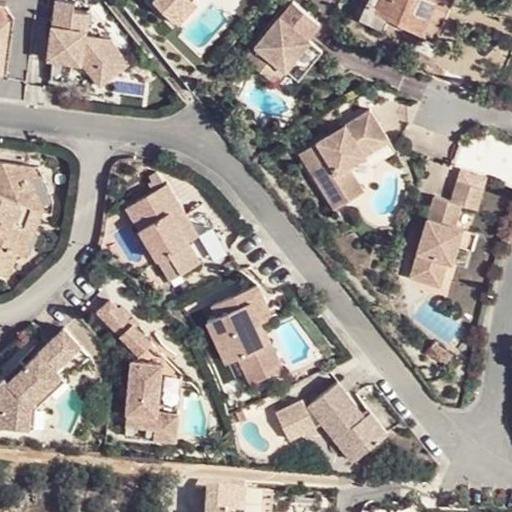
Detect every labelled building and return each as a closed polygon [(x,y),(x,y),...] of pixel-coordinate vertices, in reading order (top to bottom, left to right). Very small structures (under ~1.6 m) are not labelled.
[(85,65),(93,75),(106,66),(116,79),(132,67),(110,40),(86,37),(90,13),(75,11),(77,0),(74,0),(57,0),(49,59),(85,65)] [(157,0),(181,22),(202,0),(201,0),(157,0)] [(289,0),(287,0),(243,57),(264,74),(280,51),(302,70),(319,50),(304,37),(316,21),(289,0)] [(366,0),(358,19),(381,29),(386,18),(433,39),(450,0),(366,0)] [(280,51),(264,74),(272,80),(282,67),(297,77),(302,70),(280,51)] [(106,66),(93,75),(103,89),(116,79),(106,66)] [(340,139),(332,126),(301,146),(321,179),(329,176),(344,201),(366,188),(352,163),(376,147),(373,140),(389,131),(372,103),(347,118),(356,130),(340,139)] [(347,118),(332,126),(340,139),(356,130),(347,118)] [(398,148),(389,131),(373,140),(376,147),(352,163),(366,188),(371,181),(372,177),(375,171),(377,164),(380,160),(384,158),(398,148)] [(0,188),(39,182),(47,204),(48,196),(45,180),(41,166),(0,160),(0,188)] [(336,205),(344,201),(329,176),(321,179),(336,205)] [(129,205),(159,254),(161,253),(179,252),(185,252),(192,255),(203,260),(192,241),(182,225),(192,218),(170,181),(129,205)] [(462,243),(467,226),(460,224),(466,207),(478,210),(485,189),(458,181),(453,197),(435,193),(409,276),(442,286),(450,263),(455,265),(462,243)] [(46,214),(47,204),(39,182),(0,188),(0,277),(2,278),(10,255),(17,256),(26,230),(18,227),(25,207),(33,210),(46,214)] [(26,230),(33,210),(25,207),(18,227),(26,230)] [(202,235),(192,218),(182,225),(192,241),(202,235)] [(483,231),(467,226),(462,243),(477,248),(483,231)] [(161,253),(159,254),(162,260),(172,254),(184,272),(203,260),(192,255),(185,252),(179,252),(161,253)] [(172,254),(162,260),(173,279),(184,272),(172,254)] [(253,281),(241,288),(253,310),(254,309),(252,305),(262,298),(253,281)] [(253,310),(241,288),(206,307),(213,318),(203,324),(226,364),(237,359),(247,377),(273,361),(249,321),(247,322),(244,316),(250,313),(250,312),(253,310)] [(120,333),(135,320),(114,296),(100,310),(120,333)] [(253,310),(284,366),(286,365),(254,309),(253,310)] [(252,385),(284,366),(253,310),(250,312),(250,313),(244,316),(247,322),(249,321),(273,361),(247,377),(252,385)] [(153,341),(135,320),(120,333),(139,354),(153,341)] [(57,365),(68,377),(93,352),(66,325),(27,362),(21,356),(0,376),(0,422),(33,426),(36,407),(47,397),(48,396),(53,391),(42,379),(57,365)] [(455,353),(436,339),(430,348),(449,362),(455,353)] [(132,360),(129,381),(137,383),(136,390),(128,390),(124,425),(152,428),(151,440),(174,444),(177,417),(156,413),(161,365),(132,360)] [(53,391),(68,377),(57,365),(42,379),(53,391)] [(137,383),(129,381),(128,390),(136,390),(137,383)] [(366,416),(340,383),(309,409),(306,410),(301,401),(275,414),(289,441),(322,424),(347,457),(354,462),(389,435),(371,413),(366,416)] [(43,427),(47,397),(36,407),(33,426),(43,427)] [(270,511),(272,497),(208,491),(205,511),(270,511)]
